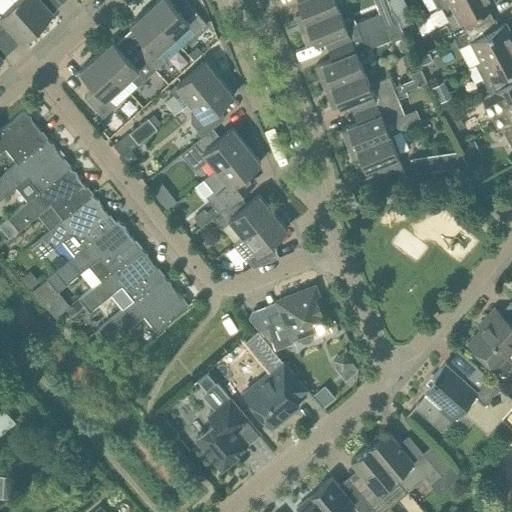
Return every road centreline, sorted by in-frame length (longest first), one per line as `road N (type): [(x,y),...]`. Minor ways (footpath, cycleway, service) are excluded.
road 1 (residential): [(338,244),(245,286),(216,289),(40,73)]
road 2 (residential): [(318,192),(284,169),(221,0)]
road 3 (residential): [(228,511),(375,393),(383,363)]
road 4 (residential): [(318,192),(324,168),(257,0)]
road 5 (residential): [(383,363),(416,349),(511,240)]
road 6 (residential): [(383,363),(338,244)]
